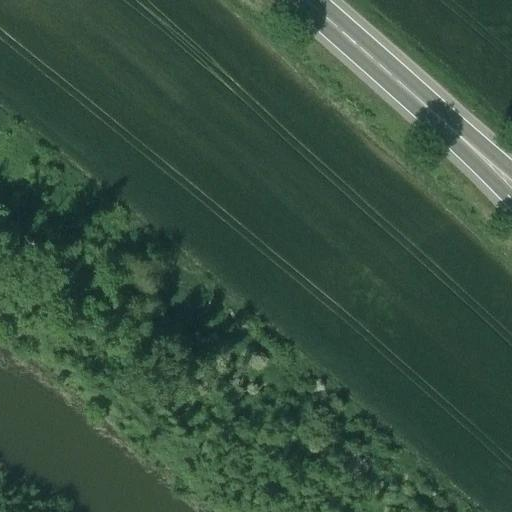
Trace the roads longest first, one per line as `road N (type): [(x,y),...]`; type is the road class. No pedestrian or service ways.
road 1 (primary): [(301,0),(511,186)]
road 2 (track): [(289,323),(511,187)]
